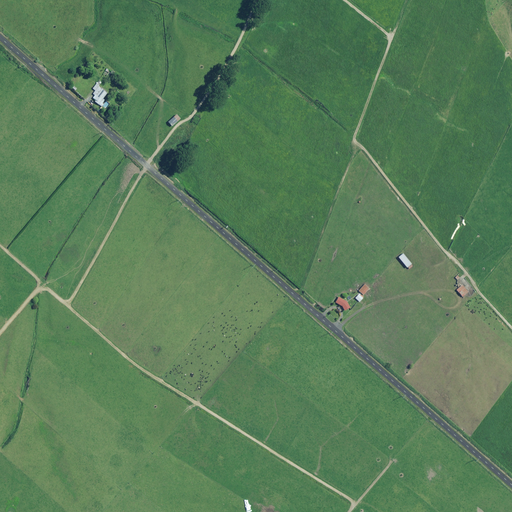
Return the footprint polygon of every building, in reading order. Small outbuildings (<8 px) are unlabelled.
[(99,85),(96,83),(93,89),(95,91),(93,94),(95,95),(93,98),(96,100),(95,102),(102,107),(103,104),(102,103),(104,100),(103,99),(107,93),(98,87),(99,85)] [(180,119),(176,115),(168,122),(172,126),(180,119)] [(398,257),(406,268),(407,267),(409,269),(412,266),(403,254),(398,257)] [(369,288),(364,284),(359,291),(363,295),(369,288)] [(468,292),(462,285),(456,290),(462,297),(468,292)] [(344,300),(339,297),(335,303),(342,306),(344,310),(350,307),(347,300),(344,300)]
